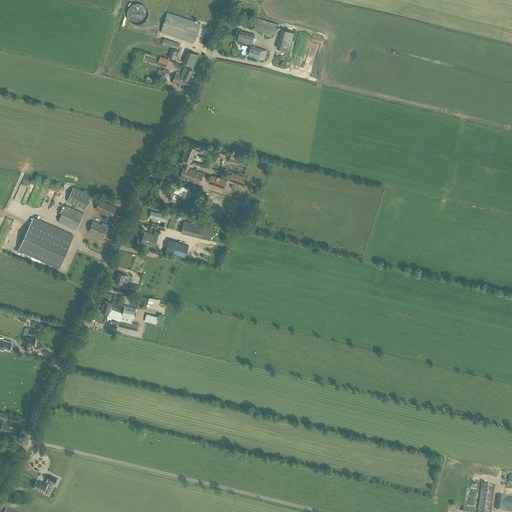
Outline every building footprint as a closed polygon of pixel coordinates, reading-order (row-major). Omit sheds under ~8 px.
[(200,23),(167,12),(160,32),(194,43),(200,23)] [(276,36),(279,24),(257,18),(254,29),(276,36)] [(254,35),(241,31),(238,40),(239,40),(239,42),(243,43),(243,44),(245,45),(246,42),(252,44),(254,35)] [(178,50),(180,44),(164,38),(162,45),(178,50)] [(265,60),(268,51),(251,46),(248,55),(265,60)] [(175,59),(177,51),(171,49),(168,57),(175,59)] [(184,63),(186,64),(193,67),(198,55),(189,51),(184,63)] [(166,68),(169,60),(160,57),(157,65),(166,68)] [(172,83),(186,88),(192,71),(184,67),(183,70),(181,75),(176,72),(172,83)] [(180,178),(200,185),(204,173),(190,168),(191,167),(193,168),(194,162),(192,161),(195,151),(201,153),(202,152),(196,150),(196,149),(189,146),(184,159),(181,158),(179,162),(185,164),(180,178)] [(231,162),(231,163),(238,164),(238,163),(239,163),(239,162),(238,162),(239,160),(241,161),(241,157),(231,155),(230,159),(229,159),(229,162),(231,162)] [(229,181),(243,186),(246,178),(232,173),(229,181)] [(208,183),(224,189),(227,181),(221,179),(221,178),(214,175),(214,176),(211,175),(208,183)] [(68,200),(86,209),(93,195),(74,187),(68,200)] [(116,207),(100,200),(96,209),(111,216),(116,207)] [(65,205),(58,222),(77,230),(84,214),(65,205)] [(158,212),(158,213),(152,211),(150,217),(157,219),(166,221),(167,216),(161,215),(162,213),(158,212)] [(117,219),(112,217),(109,224),(108,224),(108,225),(103,222),(102,224),(93,220),(88,231),(104,238),(109,227),(113,229),(117,219)] [(60,268),(74,236),(33,218),(19,250),(60,268)] [(154,247),(158,236),(145,232),(141,243),(154,247)] [(170,239),(166,251),(185,258),(189,246),(170,239)] [(115,281),(123,284),(125,279),(126,280),(127,276),(118,273),(115,281)] [(149,298),(135,295),(130,293),(129,298),(147,302),(149,298)] [(103,306),(123,313),(125,307),(117,304),(118,302),(114,301),(113,303),(105,300),(103,306)] [(122,315),(133,318),(135,308),(125,305),(125,307),(123,313),(122,315)] [(123,313),(103,306),(101,311),(108,314),(107,317),(112,318),(112,317),(120,319),(118,326),(137,331),(139,324),(132,323),(133,318),(122,315),(123,313)] [(159,316),(147,313),(145,321),(156,324),(159,316)] [(25,327),(23,335),(26,335),(24,343),(23,348),(30,349),(32,344),(34,345),(36,337),(32,337),(33,335),(34,335),(35,330),(30,328),(25,327)] [(0,348),(4,350),(4,348),(10,349),(11,342),(1,340),(0,339),(0,348)] [(8,414),(0,411),(0,418),(4,419),(3,421),(0,431),(15,435),(18,426),(5,422),(6,420),(8,414)] [(38,481),(34,488),(45,493),(47,489),(49,485),(48,485),(50,482),(53,484),(55,485),(58,480),(48,475),(45,480),(46,480),(44,483),(41,482),(41,483),(38,481)] [(482,483),(477,511),(491,511),(495,485),(482,483)] [(511,497),(499,495),(497,510),(511,511),(511,497)]
